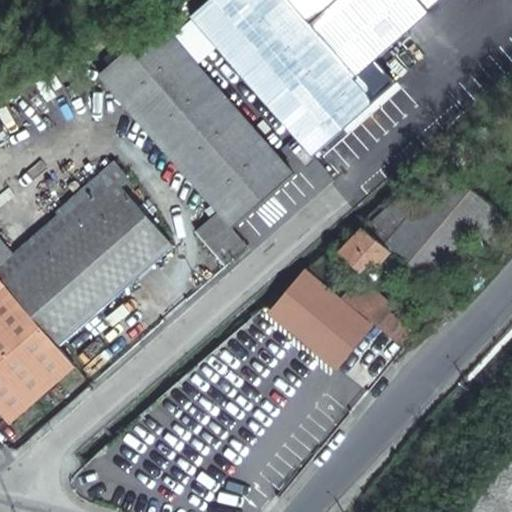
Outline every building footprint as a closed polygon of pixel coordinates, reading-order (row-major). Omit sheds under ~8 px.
[(314,153),(396,81),(378,61),(355,81),(333,57),(292,9),(283,0),(218,0),(194,20),(314,153)] [(159,19),(97,75),(172,158),(232,225),(294,171),(159,19)] [(72,227),(6,284),(17,296),(59,345),(174,246),(121,185),(127,179),(112,161),(57,210),(58,212),(72,227)] [(494,211),(497,208),(448,168),(418,205),(403,196),(337,255),(360,273),(371,259),(378,264),(391,251),(431,283),(479,228),(495,241),(509,224),(494,211)] [(58,212),(0,261),(0,277),(6,284),(72,227),(58,212)] [(216,213),(211,218),(197,231),(226,262),(246,245),(216,213)] [(306,274),(273,315),(340,368),(371,326),(306,274)] [(0,407),(13,422),(77,366),(59,345),(17,296),(6,284),(0,277),(0,407)] [(359,280),(343,298),(396,340),(415,333),(389,311),(393,306),(359,280)] [(445,319),(454,310),(443,300),(434,312),(445,319)] [(227,350),(246,367),(261,351),(242,333),(227,350)]
